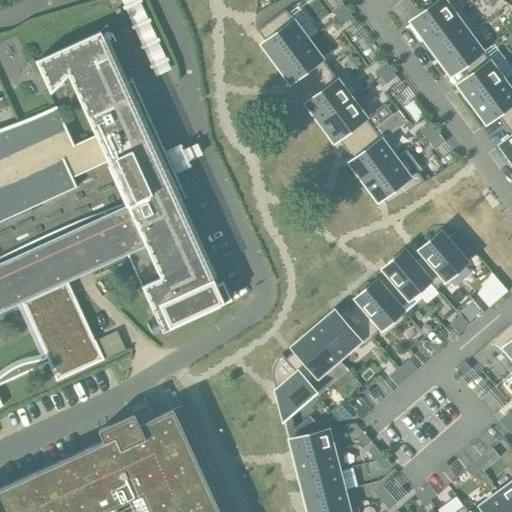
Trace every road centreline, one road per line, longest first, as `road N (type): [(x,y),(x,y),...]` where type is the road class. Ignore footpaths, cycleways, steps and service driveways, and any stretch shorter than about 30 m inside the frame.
road 1 (residential): [(0,453),(179,365),(259,305),(257,273),(197,141),(189,73),(162,0)]
road 2 (residential): [(511,204),(362,0)]
